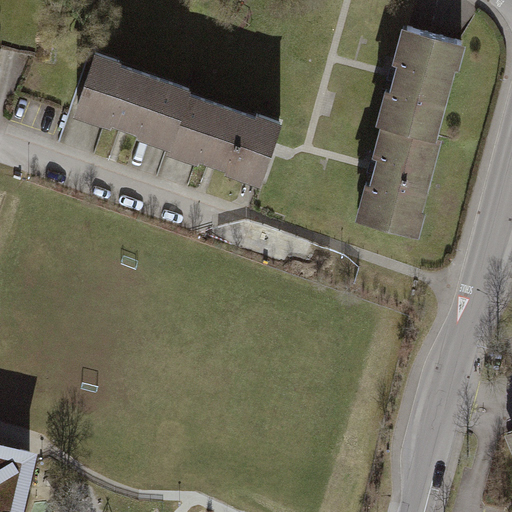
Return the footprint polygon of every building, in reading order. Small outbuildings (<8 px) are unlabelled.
[(0,12),(2,6),(0,5),(0,103),(9,106),(22,55),(0,49),(0,12)] [(465,41),(409,26),(384,122),(440,136),(465,41)] [(170,141),(189,89),(94,55),(76,108),(170,141)] [(265,175),(284,122),(189,89),(170,141),(265,175)] [(440,136),(384,122),(360,217),(416,231),(440,136)] [(0,511),(4,511),(7,511),(13,511),(16,511),(31,451),(0,444),(0,511)]
